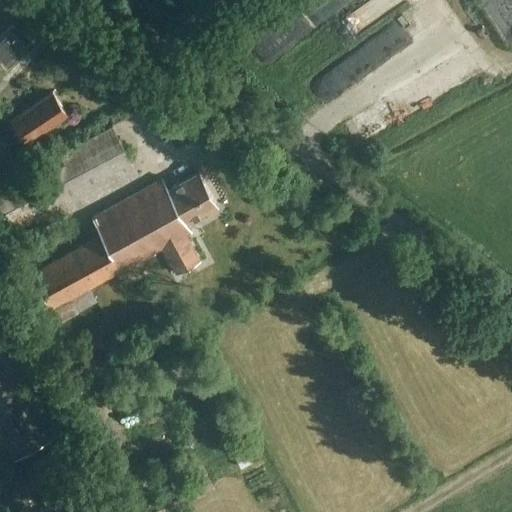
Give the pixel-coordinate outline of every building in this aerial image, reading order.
[(328,29),(358,1),(357,0),(329,0),(314,15),(328,29)] [(338,79),(328,85),(340,108),(351,102),(338,79)] [(10,119),(26,142),(67,114),(52,91),(10,119)] [(112,124),(0,184),(0,218),(12,242),(138,174),(112,124)] [(0,172),(17,164),(1,136),(0,136),(0,172)] [(168,188),(162,178),(92,216),(102,234),(30,272),(58,322),(78,312),(69,297),(163,247),(177,274),(200,262),(184,234),(191,230),(185,220),(216,204),(198,171),(168,188)] [(28,374),(0,320),(0,461),(1,463),(54,437),(22,377),(28,374)] [(126,366),(117,350),(86,366),(95,382),(126,366)]
